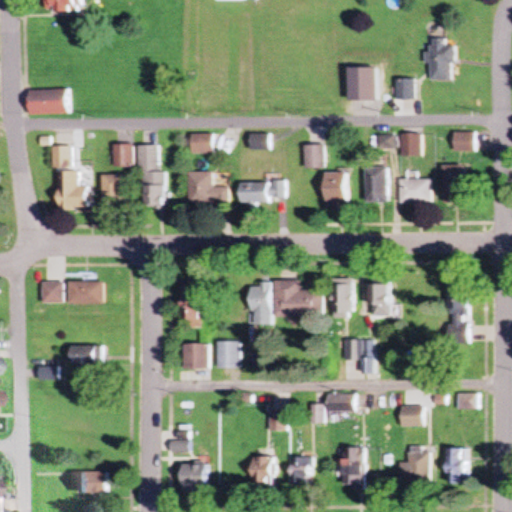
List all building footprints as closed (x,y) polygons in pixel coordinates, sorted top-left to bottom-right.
[(50,0),(50,10),(85,10),(84,0),(50,0)] [(455,81),(456,46),(449,46),(449,39),(432,39),(431,80),(455,81)] [(398,100),(417,100),(417,79),(398,79),(398,100)] [(32,90),(32,115),(72,115),(72,90),(32,90)] [(477,133),(456,133),(456,153),(477,153),(477,133)] [(423,134),(403,134),(403,157),(423,157),(423,134)] [(214,135),(193,135),(193,154),(214,154),(214,135)] [(252,150),(270,150),(270,135),(252,135),(252,150)] [(116,145),(116,168),(135,168),(135,145),(116,145)] [(327,169),(327,145),(307,145),(307,169),(327,169)] [(167,172),(160,172),(160,146),(140,146),(140,168),(146,168),(146,209),(167,209),(167,172)] [(55,147),(55,168),(73,168),(73,147),(55,147)] [(461,166),(445,166),(445,204),(461,204),(461,166)] [(368,202),(389,202),(389,168),(368,168),(368,202)] [(81,172),(61,172),(61,209),(91,209),(91,187),(81,187),(81,172)] [(327,173),(327,208),(349,208),(349,173),(327,173)] [(215,174),(190,174),(190,205),(229,205),(229,187),(215,187),(215,174)] [(126,176),(104,176),(104,208),(126,208),(126,176)] [(402,180),(402,204),(433,204),(433,180),(402,180)] [(288,203),(288,182),(242,182),(242,203),(288,203)] [(65,304),(65,282),(44,282),(44,304),(65,304)] [(71,304),(105,304),(105,282),(71,282),(71,304)] [(302,282),(275,282),(275,317),(324,317),(324,290),(302,290),(302,282)] [(272,283),(253,283),(253,325),(272,325),(272,283)] [(354,283),(334,283),(334,318),(354,318),(354,283)] [(391,284),(371,284),(371,316),(391,316),(391,284)] [(449,285),(449,342),(467,342),(467,317),(468,317),(468,285),(449,285)] [(184,286),(184,328),(202,328),(202,286),(184,286)] [(364,374),(374,374),(374,341),(345,341),(346,360),(364,360),(364,374)] [(241,342),(218,342),(218,368),(241,368),(241,342)] [(210,369),(210,344),(184,344),(184,369),(210,369)] [(105,347),(73,347),(73,367),(105,367),(105,347)] [(58,368),(41,368),(41,381),(58,381),(58,368)] [(356,413),(356,394),(330,394),(330,419),(342,419),(342,413),(356,413)] [(478,395),(459,395),(459,411),(478,411),(478,395)] [(424,406),(402,407),(402,428),(425,428),(424,406)] [(366,447),(345,447),(345,486),(366,486),(366,447)] [(470,485),(470,449),(449,449),(449,485),(470,485)] [(403,463),(403,483),(432,483),(432,451),(409,451),(409,463),(403,463)] [(273,457),(255,457),(255,479),(273,479),(273,457)] [(314,485),(314,457),(293,457),(293,485),(314,485)] [(211,464),(184,464),(184,488),(211,488),(211,464)] [(74,495),(108,495),(108,472),(74,472),(74,495)]
